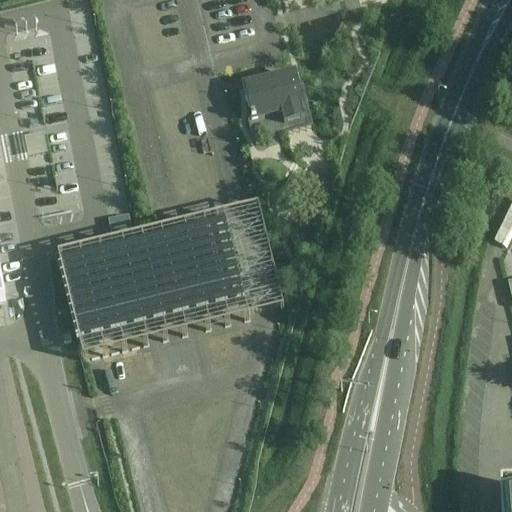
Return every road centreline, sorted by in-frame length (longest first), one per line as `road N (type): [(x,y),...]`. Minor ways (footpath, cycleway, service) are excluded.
road 1 (secondary): [(414,231),(359,387),(337,511)]
road 2 (secondary): [(372,488),(414,231)]
road 3 (secondary): [(414,231),(472,67),(505,0)]
road 4 (residential): [(38,327),(86,511)]
